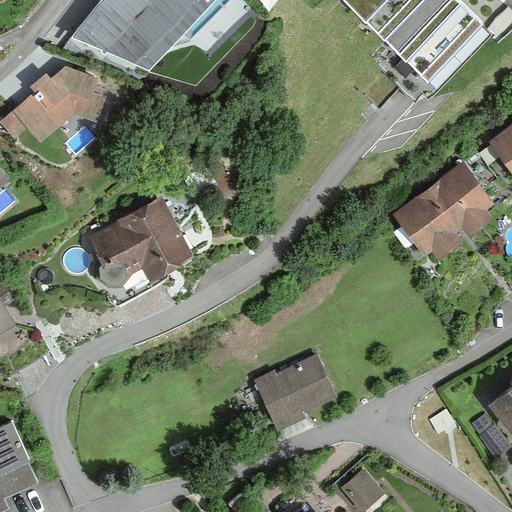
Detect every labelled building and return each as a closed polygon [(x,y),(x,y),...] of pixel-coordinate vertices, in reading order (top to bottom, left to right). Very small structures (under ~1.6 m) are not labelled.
[(214,0),(99,0),(70,35),(157,62),(214,0)] [(509,0),(338,0),(427,85),(509,0)] [(93,78),(64,67),(58,82),(53,87),(48,80),(45,78),(41,78),(37,79),(35,82),(34,85),(34,88),(36,91),(2,120),(12,132),(26,121),(38,135),(71,108),(93,115),(100,96),(88,92),(93,78)] [(511,166),(511,125),(492,140),(502,153),(501,162),(509,163),(511,166)] [(460,164),(428,189),(455,225),(487,201),(477,188),(476,188),(467,187),(469,178),(470,177),(460,164)] [(423,249),(455,225),(428,189),(396,213),(403,222),(393,230),(406,247),(416,240),(423,249)] [(100,275),(116,302),(157,279),(152,270),(185,252),(175,234),(177,227),(171,216),(164,214),(157,201),(92,237),(104,258),(99,266),(100,275)] [(0,322),(8,318),(0,304),(9,298),(2,285),(0,286),(0,322)] [(273,421),(332,393),(315,356),(256,384),(273,421)] [(511,384),(492,401),(511,426),(511,384)] [(493,456),(506,446),(483,414),(470,424),(493,456)] [(445,438),(456,432),(448,416),(437,422),(445,438)] [(2,494),(34,479),(25,460),(27,459),(10,421),(0,425),(0,498),(4,497),(2,494)] [(359,505),(375,492),(359,473),(342,486),(359,505)] [(263,511),(251,497),(232,511),(263,511)]
